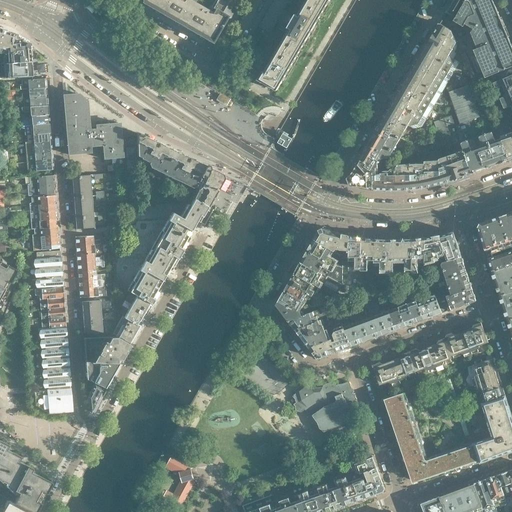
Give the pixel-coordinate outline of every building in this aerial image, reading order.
[(207,13),(184,0),(140,0),(141,2),(211,43),(223,22),(222,19),(212,13),(209,11),(207,13)] [(229,18),(240,0),(217,0),(216,0),(214,0),(211,7),(214,9),(212,13),(222,19),(223,22),(226,17),(229,18)] [(283,84),(331,0),(309,0),(300,16),(296,14),(295,15),(284,9),(289,0),(274,0),(260,26),(270,32),(278,20),(289,26),(288,27),(292,30),(267,73),(263,70),(258,79),(263,82),(277,90),(281,84),(281,83),(282,83),(283,84)] [(511,66),(511,47),(492,0),(452,0),(443,17),(453,22),(453,20),(463,26),(464,23),(473,28),(471,32),(477,48),(474,49),(485,77),(508,68),(511,66)] [(91,4),(85,9),(96,22),(101,18),(91,4)] [(418,124),(455,60),(448,56),(456,43),(451,30),(439,23),(387,113),(408,125),(409,126),(418,124)] [(14,52),(13,40),(14,40),(15,36),(6,33),(6,32),(0,29),(0,50),(0,49),(3,50),(6,50),(6,53),(14,52)] [(0,78),(31,76),(29,44),(15,36),(14,40),(13,40),(14,52),(6,53),(6,57),(0,57),(0,63),(0,64),(0,63),(0,78)] [(479,116),(466,77),(457,72),(446,91),(448,92),(459,123),(466,121),(479,116)] [(511,86),(511,74),(493,82),(495,87),(506,83),(508,88),(511,86)] [(46,88),(45,78),(27,80),(27,84),(21,85),(22,90),(28,89),(46,88)] [(502,103),(511,98),(511,86),(508,88),(510,94),(500,98),(502,103)] [(485,98),(480,87),(476,89),(480,100),(485,98)] [(47,97),(46,88),(28,89),(28,94),(22,94),(22,97),(20,97),(20,99),(29,98),(47,97)] [(122,157),(120,128),(119,123),(96,125),(96,129),(89,130),(86,101),(78,94),(63,95),(68,155),(91,153),(90,146),(99,146),(100,150),(102,150),(103,159),(116,158),(118,193),(124,192),(122,157)] [(225,104),(228,99),(220,94),(217,99),(225,104)] [(48,106),(47,97),(29,98),(29,103),(23,103),(23,106),(21,106),(21,108),(48,106)] [(489,108),(485,98),(480,100),(484,110),(489,108)] [(511,98),(502,103),(504,108),(511,104),(511,98)] [(49,115),(48,106),(21,108),(21,110),(23,110),(24,112),(30,112),(30,117),(31,116),(49,115)] [(408,125),(387,113),(380,125),(399,136),(402,131),(404,132),(408,125)] [(493,119),(492,115),(486,114),(479,116),(482,123),(493,119)] [(49,124),(49,115),(31,116),(31,121),(25,121),(26,126),(49,124)] [(452,123),(450,116),(443,119),(445,126),(452,123)] [(482,123),(479,116),(466,121),(469,128),(482,123)] [(446,128),(445,126),(443,119),(433,122),(439,139),(449,135),(446,128)] [(469,128),(466,121),(459,123),(455,125),(457,132),(469,128)] [(50,133),(49,124),(26,126),(21,126),(22,128),(24,129),(24,135),(26,135),(50,133)] [(401,137),(399,136),(380,125),(372,138),(391,149),(395,144),(396,145),(401,137)] [(509,159),(502,140),(496,142),(492,131),(486,134),(496,164),(509,159)] [(51,142),(50,133),(26,135),(27,141),(25,142),(25,145),(51,142)] [(149,163),(159,144),(137,133),(138,154),(142,156),(142,158),(148,161),(148,163),(149,163)] [(287,148),(292,139),(283,133),(280,139),(279,140),(278,141),(278,143),(287,148)] [(511,158),(511,133),(507,135),(508,138),(502,140),(509,159),(511,158)] [(496,164),(486,134),(473,138),(477,149),(484,168),(496,164)] [(388,155),(391,149),(372,138),(364,152),(378,160),(379,161),(380,160),(382,157),(383,158),(384,158),(386,155),(387,155),(388,155)] [(484,168),(477,149),(471,151),(468,140),(461,142),(463,150),(464,150),(472,173),(484,168)] [(52,151),(51,142),(25,145),(25,147),(27,147),(28,153),(52,151)] [(164,171),(174,151),(159,144),(149,163),(164,171)] [(137,172),(135,147),(125,147),(126,173),(137,172)] [(472,173),(464,150),(463,150),(456,153),(456,155),(450,157),(458,178),(472,173)] [(52,160),(52,151),(28,153),(29,160),(26,160),(26,162),(52,160)] [(179,178),(189,158),(174,151),(164,171),(179,178)] [(378,166),(378,160),(364,152),(355,168),(364,174),(367,174),(370,172),(376,172),(376,167),(377,167),(378,166)] [(458,178),(450,157),(444,159),(443,157),(439,159),(439,160),(440,183),(458,178)] [(194,185),(204,165),(189,158),(179,178),(194,185)] [(53,169),(52,160),(26,162),(27,172),(36,171),(53,170),(53,169)] [(440,183),(439,160),(431,160),(431,162),(425,163),(425,165),(426,187),(440,183)] [(412,189),(410,163),(402,164),(402,165),(397,166),(396,167),(396,170),(397,189),(409,189),(412,189)] [(425,165),(418,165),(418,163),(410,163),(412,189),(426,187),(425,165)] [(207,206),(223,179),(222,174),(204,165),(194,185),(198,187),(193,198),(207,206)] [(377,189),(376,174),(376,172),(370,172),(367,174),(364,174),(355,168),(349,178),(350,179),(351,183),(351,184),(362,187),(375,188),(377,189)] [(396,170),(389,170),(388,171),(388,172),(381,172),(380,173),(376,174),(377,189),(384,189),(397,189),(396,170)] [(54,184),(54,175),(53,175),(36,176),(36,177),(29,177),(29,184),(27,185),(27,187),(54,184)] [(91,186),(90,175),(70,176),(71,187),(91,186)] [(231,181),(226,190),(233,194),(238,185),(231,181)] [(55,194),(54,184),(27,187),(27,189),(30,189),(30,196),(37,195),(55,194)] [(92,196),(91,186),(71,187),(72,198),(92,196)] [(56,203),(55,195),(36,196),(36,197),(31,197),(31,203),(29,203),(29,205),(56,203)] [(92,206),(92,196),(72,198),(72,208),(92,206)] [(168,276),(190,237),(187,236),(199,215),(202,217),(207,206),(193,198),(184,214),(182,218),(172,212),(127,290),(136,296),(152,304),(164,282),(162,281),(165,275),(168,276)] [(57,211),(56,203),(29,205),(29,208),(32,208),(32,213),(57,211)] [(93,217),(92,206),(72,208),(73,218),(93,217)] [(57,219),(57,211),(32,213),(33,218),(30,219),(30,221),(57,219)] [(511,215),(511,212),(500,216),(508,241),(511,240),(511,215)] [(508,241),(500,216),(488,220),(492,231),(494,231),(496,236),(494,237),(496,245),(508,241)] [(94,228),(93,217),(73,218),(74,229),(94,228)] [(58,227),(57,219),(30,221),(30,223),(33,224),(33,229),(58,227)] [(511,250),(497,255),(494,246),(496,245),(494,237),(491,238),(490,232),(492,231),(488,220),(479,223),(478,226),(485,249),(488,258),(492,270),(503,266),(502,264),(508,262),(509,264),(511,263),(511,250)] [(59,235),(58,227),(33,229),(34,234),(31,235),(32,237),(59,235)] [(350,250),(350,235),(338,233),(329,231),(322,228),(319,230),(314,239),(336,251),(338,248),(342,248),(342,250),(350,250)] [(461,256),(454,234),(453,232),(440,235),(446,253),(448,260),(461,256)] [(60,245),(59,235),(32,237),(32,239),(34,240),(35,247),(40,246),(41,247),(59,245),(60,245)] [(363,269),(362,237),(350,235),(350,250),(350,267),(356,267),(356,270),(363,269)] [(446,253),(440,235),(425,237),(425,264),(436,261),(435,258),(445,255),(446,253)] [(100,244),(99,240),(93,240),(93,236),(75,237),(76,245),(100,244)] [(375,257),(375,239),(362,237),(363,269),(369,269),(369,257),(375,257)] [(425,264),(425,237),(413,238),(413,272),(419,272),(419,264),(425,264)] [(413,272),(413,238),(400,239),(400,259),(406,259),(407,272),(413,272)] [(343,285),(342,255),(336,251),(314,239),(301,261),(342,285),(343,285)] [(388,272),(388,240),(375,239),(375,257),(375,260),(381,260),(382,272),(388,272)] [(400,259),(400,239),(388,240),(388,272),(394,272),(394,259),(400,259)] [(94,249),(100,249),(102,249),(102,244),(100,244),(76,245),(76,254),(94,253),(94,249)] [(61,266),(60,256),(60,251),(36,252),(37,268),(61,266)] [(103,262),(103,257),(101,257),(95,258),(94,253),(76,254),(77,263),(103,262)] [(461,256),(448,260),(444,262),(442,264),(446,278),(466,272),(461,256)] [(10,283),(16,270),(17,270),(15,269),(0,261),(0,286),(3,288),(6,289),(9,283),(10,283)] [(342,285),(301,261),(294,273),(314,284),(336,297),(342,285)] [(95,266),(101,266),(101,267),(103,266),(103,262),(77,263),(77,271),(96,271),(95,266)] [(511,263),(509,264),(510,267),(504,269),(503,266),(492,270),(496,281),(508,277),(511,275),(511,263)] [(62,276),(61,266),(37,268),(38,278),(62,276)] [(104,279),(104,274),(102,274),(96,275),(96,271),(77,271),(78,280),(104,279)] [(471,287),(466,272),(446,278),(452,294),(471,287)] [(311,289),(314,284),(294,273),(289,281),(318,298),(320,294),(311,289)] [(511,289),(511,275),(508,277),(496,281),(500,294),(508,291),(511,289)] [(63,286),(62,276),(38,278),(39,288),(63,286)] [(431,283),(429,277),(420,281),(422,286),(431,283)] [(97,288),(97,284),(105,283),(104,279),(78,280),(79,289),(97,288)] [(318,298),(289,281),(284,290),(304,301),(306,296),(316,302),(318,298)] [(422,286),(420,281),(411,284),(413,289),(422,286)] [(413,289),(411,284),(402,287),(404,293),(413,289)] [(9,291),(6,289),(3,288),(0,286),(0,302),(2,303),(4,299),(5,299),(9,291)] [(63,296),(63,286),(39,288),(39,298),(63,296)] [(105,287),(97,288),(79,289),(79,298),(106,296),(105,287)] [(404,293),(402,287),(392,291),(394,296),(395,298),(404,295),(404,293)] [(476,300),(471,287),(452,294),(437,299),(442,313),(476,300)] [(511,303),(511,289),(508,291),(500,294),(504,306),(511,303)] [(301,306),(304,301),(284,290),(276,304),(276,305),(289,321),(301,316),(300,312),(302,307),(301,306)] [(394,296),(392,291),(383,294),(385,299),(394,296)] [(385,299),(383,294),(374,297),(376,303),(385,299)] [(442,313),(437,299),(436,296),(431,298),(430,295),(421,298),(422,301),(417,303),(424,319),(442,313)] [(64,306),(63,296),(39,298),(40,308),(64,306)] [(142,322),(145,317),(152,304),(136,296),(124,317),(122,316),(112,334),(117,337),(118,337),(129,344),(139,326),(137,324),(139,321),(142,322)] [(376,303),(374,297),(365,301),(367,306),(376,303)] [(101,311),(100,300),(80,302),(81,312),(101,311)] [(367,306),(365,301),(356,304),(358,310),(367,306)] [(424,319),(417,303),(413,304),(411,301),(403,305),(404,307),(399,309),(406,326),(424,319)] [(358,310),(356,304),(347,308),(349,313),(358,310)] [(65,317),(64,306),(40,308),(41,318),(65,317)] [(349,313),(347,308),(338,311),(339,313),(340,316),(349,313)] [(406,326),(399,309),(394,311),(393,308),(385,311),(386,314),(381,316),(387,333),(406,326)] [(101,321),(101,311),(81,312),(81,323),(101,321)] [(295,329),(319,320),(324,318),(322,313),(312,317),(310,313),(301,316),(289,321),(295,329)] [(387,333),(381,316),(376,318),(375,315),(367,318),(368,321),(363,323),(369,340),(387,333)] [(66,327),(65,317),(41,318),(42,328),(66,327)] [(326,329),(324,324),(321,325),(319,320),(295,329),(302,338),(326,329)] [(102,332),(101,321),(81,323),(82,334),(102,332)] [(369,340),(363,323),(358,325),(357,322),(353,323),(349,325),(350,328),(345,329),(345,330),(351,346),(369,340)] [(488,342),(481,322),(473,325),(472,328),(455,334),(451,333),(449,334),(456,354),(460,352),(463,354),(478,349),(479,345),(488,342)] [(351,346),(345,330),(345,329),(344,326),(335,330),(333,334),(335,340),(333,341),(336,352),(351,346)] [(67,337),(66,327),(42,328),(43,339),(67,337)] [(330,340),(326,329),(302,338),(309,348),(330,340)] [(456,354),(449,334),(446,335),(445,338),(438,340),(436,344),(420,350),(416,349),(409,351),(416,371),(425,368),(428,370),(442,364),(444,361),(451,359),(452,355),(456,354)] [(67,347),(67,337),(43,339),(43,349),(67,347)] [(122,359),(129,346),(128,345),(129,344),(118,337),(117,337),(83,338),(84,361),(118,363),(118,362),(118,359),(120,359),(121,358),(122,359)] [(336,352),(333,341),(332,339),(330,340),(309,348),(317,359),(318,359),(336,352)] [(68,357),(67,347),(43,349),(44,359),(68,357)] [(416,371),(409,351),(402,354),(400,357),(383,364),(380,362),(372,365),(379,385),(388,382),(392,383),(406,378),(407,375),(416,371)] [(69,367),(68,357),(44,359),(45,369),(69,367)] [(500,386),(497,377),(494,369),(496,366),(493,358),(473,364),(476,374),(474,377),(479,391),(482,393),(485,402),(505,395),(503,388),(500,386)] [(104,387),(118,363),(84,361),(86,379),(94,382),(104,387)] [(70,377),(69,367),(45,369),(46,379),(70,377)] [(70,387),(70,377),(46,379),(46,389),(59,388),(70,387)] [(469,434),(450,379),(446,380),(465,436),(469,434)] [(356,429),(352,421),(353,420),(354,418),(353,416),(356,415),(357,412),(354,406),(353,406),(352,402),(353,402),(357,399),(352,393),(353,392),(349,381),(342,384),(339,384),(336,385),(335,382),(330,382),(325,384),(324,384),(324,385),(323,385),(323,386),(323,387),(312,388),(305,383),(303,384),(295,390),(296,393),(292,396),(295,400),(296,402),(293,404),(295,406),(296,409),(298,411),(301,412),(305,409),(307,412),(316,406),(316,404),(318,404),(320,407),(322,407),(324,406),(326,405),(325,402),(327,402),(328,403),(328,404),(332,405),(332,404),(335,403),(336,406),(335,408),(336,411),(334,412),(333,413),(333,414),(332,416),(333,419),(336,420),(337,422),(335,424),(336,426),(334,427),(334,428),(333,429),(331,432),(333,433),(334,435),(333,435),(332,436),(334,443),(336,443),(338,442),(339,443),(343,441),(344,439),(354,435),(353,432),(354,432),(356,429)] [(94,412),(102,396),(106,388),(104,387),(94,382),(87,397),(88,410),(94,412)] [(72,411),(70,387),(59,388),(61,412),(72,411)] [(61,412),(59,388),(46,389),(48,413),(61,412)] [(48,413),(46,389),(33,390),(34,405),(48,413)] [(427,460),(425,459),(403,393),(403,392),(384,399),(410,475),(410,474),(411,476),(412,478),(414,479),(414,480),(415,480),(416,481),(417,481),(419,481),(420,481),(421,481),(422,481),(423,481),(435,477),(435,475),(441,472),(442,475),(469,466),(469,463),(473,462),(474,464),(480,462),(474,444),(427,460)] [(511,450),(511,415),(505,395),(485,402),(482,403),(492,435),(474,442),(474,444),(480,462),(511,450)] [(0,455),(4,448),(6,444),(8,446),(9,446),(10,446),(0,440),(0,455)] [(0,480),(4,484),(16,460),(18,456),(20,457),(21,458),(22,457),(6,449),(8,446),(6,444),(4,448),(0,455),(0,480)] [(20,493),(31,471),(32,469),(33,469),(19,461),(20,457),(18,456),(16,460),(4,484),(13,493),(15,491),(20,493)] [(178,511),(195,481),(191,467),(171,456),(166,465),(179,472),(182,482),(175,495),(166,490),(161,501),(178,511)] [(376,467),(372,457),(364,460),(355,463),(359,473),(366,470),(376,467)] [(381,479),(376,467),(366,470),(370,479),(371,482),(381,479)] [(35,500),(40,491),(44,493),(50,482),(31,471),(20,493),(15,502),(33,511),(39,502),(35,500)] [(511,482),(511,481),(508,471),(497,475),(501,486),(504,485),(511,482)] [(504,494),(501,486),(497,475),(485,479),(493,499),(504,494)] [(312,485),(309,476),(299,479),(301,485),(302,489),(312,485)] [(371,496),(365,481),(364,478),(358,481),(356,477),(353,478),(354,482),(360,499),(363,498),(368,497),(371,496)] [(360,499),(354,482),(349,484),(347,478),(342,480),(351,503),(355,501),(360,499),(360,500),(360,499)] [(385,488),(381,479),(371,482),(370,479),(365,481),(371,496),(375,494),(377,493),(378,493),(383,491),(384,491),(385,488)] [(497,511),(493,499),(485,479),(441,496),(446,511),(474,511),(484,509),(484,511),(497,511)] [(351,503),(342,480),(338,481),(340,487),(335,489),(341,506),(342,506),(346,504),(351,503)] [(311,511),(304,493),(302,489),(301,485),(292,488),(300,511),(311,511)] [(341,506),(335,489),(330,491),(328,485),(323,487),(332,510),(336,508),(341,506),(341,507),(341,506)] [(159,499),(164,491),(155,486),(151,495),(159,499)] [(332,510),(323,487),(319,488),(321,494),(316,496),(321,511),(325,511),(327,511),(332,510)] [(300,511),(292,488),(272,495),(278,511),(300,511)] [(321,511),(316,496),(311,497),(309,492),(304,493),(311,511),(321,511)] [(0,511),(29,511),(8,500),(9,500),(0,494),(0,511)] [(278,511),(272,495),(243,506),(245,511),(249,511),(256,510),(266,506),(267,511),(278,511)] [(445,511),(439,496),(428,500),(421,503),(422,505),(424,511),(445,511)] [(137,511),(142,511),(147,503),(142,501),(136,511),(137,511)]
